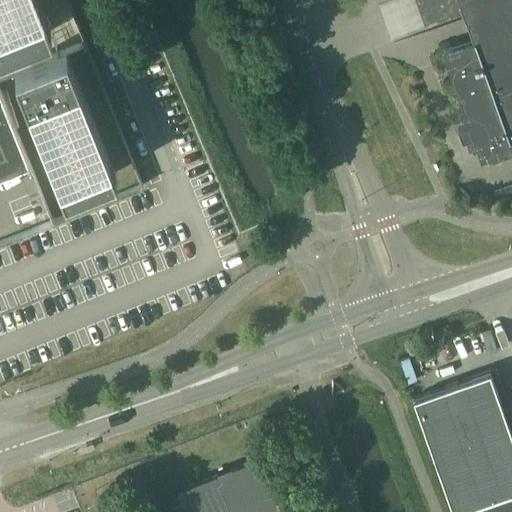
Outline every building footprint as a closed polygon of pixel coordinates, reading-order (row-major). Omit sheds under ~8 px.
[(0,0),(0,49),(50,30),(38,0),(0,0)] [(472,132),(480,155),(511,143),(509,136),(511,134),(511,0),(459,0),(473,37),(442,47),(468,121),(462,123),(464,126),(459,128),(461,133),(465,131),(466,134),(472,132)] [(66,48),(14,69),(56,173),(51,176),(58,193),(63,191),(64,194),(116,173),(66,48)] [(0,86),(0,170),(29,159),(0,86)] [(490,369),(451,383),(472,440),(510,426),(490,369)] [(413,396),(440,472),(511,446),(511,431),(510,426),(472,440),(451,383),(413,396)] [(453,511),(461,508),(511,489),(511,446),(440,472),(453,511)] [(256,458),(182,487),(191,511),(260,511),(275,506),(256,458)] [(511,511),(511,489),(461,508),(462,511),(511,511)] [(112,511),(108,496),(98,499),(102,511),(112,511)]
